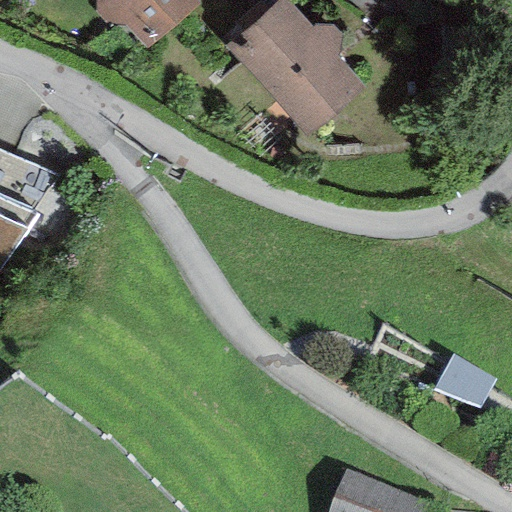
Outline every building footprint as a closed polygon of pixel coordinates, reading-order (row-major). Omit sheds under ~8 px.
[(99,0),(156,58),(215,0),(99,0)] [(289,0),(267,0),(219,51),(308,136),(368,74),(289,0)] [(0,266),(55,176),(0,152),(0,266)] [(456,362),(443,389),(489,411),(501,384),(456,362)] [(417,511),(346,483),(334,511),(417,511)]
